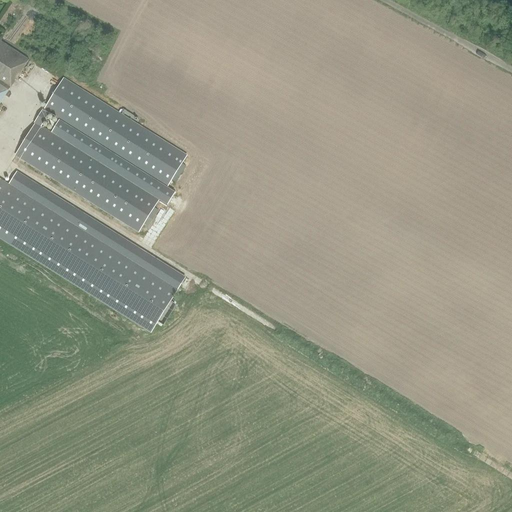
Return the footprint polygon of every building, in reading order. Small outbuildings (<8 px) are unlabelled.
[(0,104),(29,58),(0,39),(0,104)] [(64,79),(16,156),(138,233),(144,225),(154,208),(159,201),(51,133),(43,128),(41,127),(49,114),(53,116),(59,120),(167,188),(172,181),(182,165),(187,156),(64,79)] [(59,120),(51,133),(159,201),(167,206),(175,193),(167,188),(59,120)] [(16,172),(8,184),(178,291),(185,278),(16,172)] [(0,179),(0,239),(151,334),(178,291),(8,184),(0,179)] [(0,315),(115,388),(142,345),(0,255),(0,315)]
